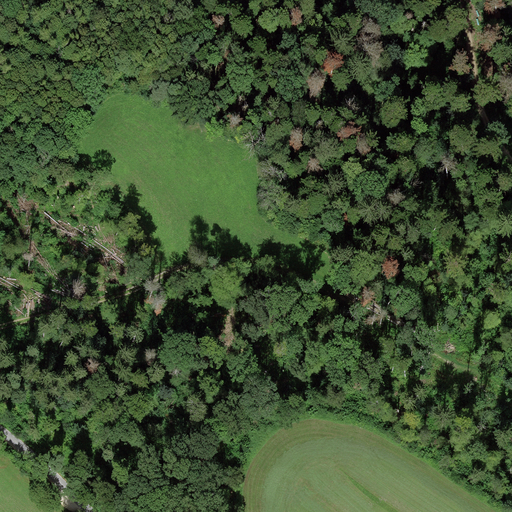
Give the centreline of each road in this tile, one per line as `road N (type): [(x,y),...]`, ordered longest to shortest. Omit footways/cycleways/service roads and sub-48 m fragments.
road 1 (track): [(454,0),(470,80),(511,166)]
road 2 (unclassified): [(95,511),(0,430)]
